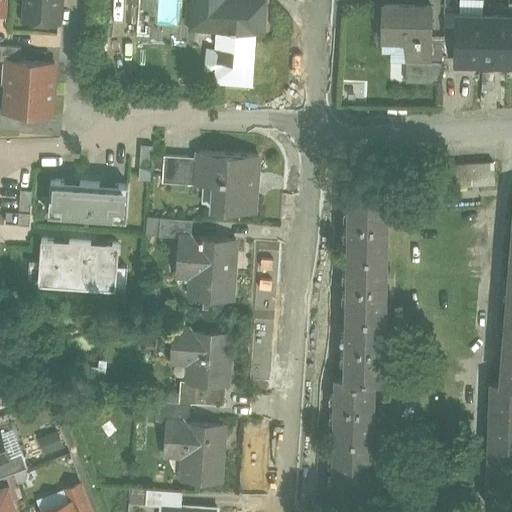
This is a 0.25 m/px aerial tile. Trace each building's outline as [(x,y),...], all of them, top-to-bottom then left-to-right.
[(25,0),(25,16),(27,17),(27,19),(59,21),(60,0),(25,0)] [(203,0),(202,21),(227,23),(226,27),(224,27),(222,63),(228,63),(227,78),(221,78),(221,79),(251,81),(255,21),(265,22),(266,0),(203,0)] [(434,5),(384,4),(383,35),(409,36),(409,61),(432,62),(433,36),(434,5)] [(484,14),(458,13),(458,25),(457,55),(456,61),(483,62),(484,14)] [(510,14),(484,14),(483,62),(508,63),(510,14)] [(458,25),(446,25),(445,36),(445,55),(457,55),(458,25)] [(432,62),(409,61),(408,81),(443,82),(445,36),(433,36),(432,62)] [(23,45),(0,43),(0,58),(10,59),(10,58),(22,59),(23,45)] [(22,59),(10,58),(10,59),(8,84),(54,87),(56,62),(22,59)] [(54,87),(8,84),(7,107),(7,110),(23,111),(52,113),(54,87)] [(23,111),(7,110),(7,107),(0,106),(0,123),(21,125),(23,111)] [(150,177),(151,142),(139,142),(138,177),(150,177)] [(260,154),(200,151),(199,176),(222,178),(221,206),(215,206),(214,207),(256,210),(258,187),(256,187),(257,172),(259,172),(260,154)] [(191,155),(166,153),(164,180),(189,182),(191,155)] [(494,162),(445,164),(446,185),(495,182),(494,162)] [(128,219),(130,185),(49,180),(47,214),(128,219)] [(32,190),(21,189),(20,210),(31,210),(32,190)] [(388,193),(352,192),(348,378),(339,378),(335,503),(372,504),(376,381),(384,381),(388,193)] [(31,210),(20,210),(19,224),(31,224),(31,210)] [(194,218),(162,216),(161,232),(193,235),(194,218)] [(121,236),(36,232),(34,285),(118,289),(121,236)] [(193,235),(161,232),(161,233),(181,235),(179,266),(200,268),(198,293),(193,292),(192,294),(233,297),(235,269),(233,269),(234,255),(236,255),(237,238),(193,235)] [(503,383),(494,382),(492,409),(491,409),(491,420),(492,420),(490,470),(489,470),(488,483),(490,483),(489,507),(511,507),(511,273),(511,284),(510,285),(509,295),(510,295),(506,347),(505,347),(504,358),(505,358),(503,383)] [(231,331),(175,327),(173,358),(175,358),(175,352),(193,353),(191,379),(191,380),(198,381),(227,383),(229,362),(227,362),(228,349),(230,349),(231,331)] [(191,379),(182,379),(180,401),(192,401),(196,402),(198,381),(191,380),(191,379)] [(227,383),(198,381),(196,402),(226,404),(227,383)] [(180,401),(164,400),(163,420),(169,420),(190,422),(191,421),(192,401),(180,401)] [(225,423),(191,421),(190,422),(169,420),(166,452),(168,452),(168,446),(187,447),(185,477),(221,479),(223,452),(221,452),(221,440),(223,440),(225,423)] [(1,430),(0,429),(0,459),(11,456),(10,455),(1,430)] [(58,429),(39,437),(45,452),(64,445),(58,429)] [(11,456),(0,459),(0,476),(29,466),(23,450),(10,455),(11,456)] [(83,481),(66,487),(70,500),(75,498),(80,511),(89,511),(94,510),(83,481)] [(18,511),(9,487),(0,489),(0,511),(18,511)] [(148,488),(132,487),(131,502),(147,503),(148,488)] [(184,490),(148,487),(148,488),(147,503),(163,504),(163,503),(183,504),(184,490)] [(70,500),(43,510),(43,511),(80,511),(75,498),(70,500)] [(183,504),(163,503),(163,504),(162,511),(218,511),(219,506),(183,504)]
